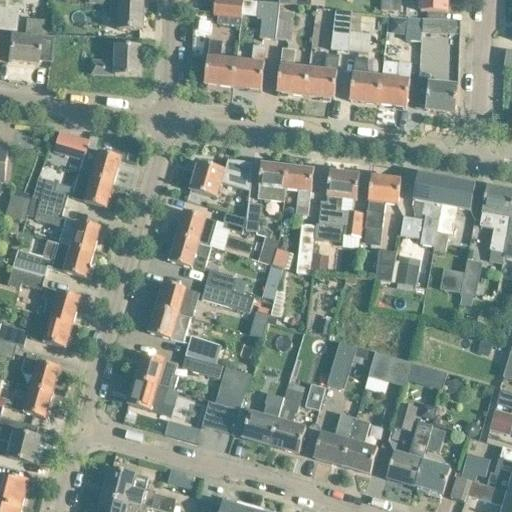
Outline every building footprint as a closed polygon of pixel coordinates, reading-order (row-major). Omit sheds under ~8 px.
[(6,0),(3,33),(15,34),(18,11),(22,11),(23,0),(6,0)] [(144,1),(115,0),(110,0),(110,23),(121,23),(120,32),(143,33),(144,1)] [(215,0),(213,17),(219,18),(218,26),(241,29),(242,21),(244,3),(219,0),(215,0)] [(299,0),(299,8),(325,9),(325,0),(299,0)] [(447,15),(447,0),(419,0),(419,14),(447,15)] [(401,13),(401,3),(382,3),(382,12),(401,13)] [(280,23),(280,14),(281,7),(259,5),(258,21),(262,21),(261,41),(277,43),(279,28),(280,23)] [(349,55),(354,15),(336,13),(331,53),(349,55)] [(279,28),(277,43),(293,44),(295,15),(280,14),(280,23),(279,28)] [(354,15),(349,55),(369,57),(371,37),(359,36),(362,16),(354,15)] [(423,35),(424,22),(411,22),(393,20),(391,36),(406,38),(405,45),(422,46),(423,35)] [(9,44),(7,64),(35,67),(35,63),(49,65),(52,39),(46,39),(48,23),(47,23),(47,24),(26,22),(24,40),(10,38),(9,44)] [(424,22),(423,35),(460,37),(461,24),(424,22)] [(234,90),(237,63),(220,61),(222,45),(210,44),(209,60),(208,60),(205,87),(234,90)] [(142,49),(122,48),(117,48),(117,64),(92,63),(92,77),(115,78),(141,79),(142,49)] [(237,63),(234,90),(262,94),(265,66),(264,66),(266,51),(254,49),(252,65),(237,63)] [(307,99),(310,72),(293,70),(295,54),(283,52),(281,68),(277,95),(307,99)] [(310,72),(307,99),(334,102),(338,75),(337,75),(339,59),(327,57),(325,73),(310,72)] [(380,107),(383,80),(366,78),(368,62),(356,61),(354,77),(353,77),(350,104),(380,107)] [(383,80),(380,107),(407,111),(410,83),(411,67),(400,66),(398,82),(383,80)] [(417,112),(426,113),(455,116),(458,89),(429,86),(430,78),(421,77),(419,94),(417,112)] [(82,175),(114,185),(121,161),(99,155),(87,152),(89,144),(61,135),(56,153),(86,161),(82,175)] [(0,185),(5,186),(7,171),(9,151),(0,150),(0,185)] [(250,194),(251,186),(253,166),(228,163),(225,173),(199,166),(191,194),(217,201),(222,186),(250,194)] [(286,192),(289,170),(262,167),(258,201),(284,204),(286,192)] [(289,170),(286,192),(299,194),(298,205),(296,217),(308,219),(310,207),(314,173),(289,170)] [(106,212),(114,185),(82,175),(74,202),(106,212)] [(330,175),(328,195),(327,205),(320,204),(318,226),(316,226),(315,240),(323,241),(324,226),(336,227),(346,228),(345,240),(361,241),(364,216),(352,215),(353,203),(357,203),(360,178),(330,175)] [(448,183),(419,177),(413,203),(425,205),(423,218),(427,219),(426,222),(405,217),(401,236),(423,239),(421,248),(435,250),(448,183)] [(372,180),(369,200),(369,204),(370,204),(368,216),(366,231),(381,233),(382,233),(385,206),(398,208),(401,183),(372,180)] [(46,183),(41,202),(65,209),(69,198),(56,194),(58,186),(46,183)] [(448,183),(435,250),(435,253),(445,255),(449,238),(453,239),(458,211),(471,213),(472,207),(476,188),(448,183)] [(506,255),(511,220),(511,194),(487,190),(483,216),(480,228),(494,231),(491,252),(504,255),(503,260),(505,260),(506,255)] [(190,198),(188,205),(202,209),(204,202),(190,198)] [(13,199),(8,218),(20,221),(25,202),(13,199)] [(41,202),(35,222),(47,226),(49,218),(62,222),(65,209),(41,202)] [(259,235),(261,215),(262,207),(250,206),(246,233),(259,235)] [(177,239),(211,250),(216,235),(219,224),(185,214),(177,239)] [(227,216),(227,219),(223,230),(242,236),(247,222),(227,216)] [(61,246),(94,255),(101,231),(68,221),(65,232),(61,246)] [(8,226),(6,236),(17,237),(18,228),(8,226)] [(302,229),(296,276),(309,278),(315,230),(302,229)] [(270,241),(271,240),(258,236),(258,237),(265,240),(259,264),(272,268),(279,244),(270,241)] [(207,261),(211,250),(177,239),(170,265),(203,275),(207,261)] [(94,255),(61,246),(60,247),(47,244),(42,260),(40,260),(19,253),(14,269),(46,279),(49,270),(54,271),(53,272),(86,282),(94,255)] [(293,257),(281,253),(278,252),(273,268),(289,273),(293,257)] [(392,285),(397,256),(379,253),(375,283),(392,285)] [(469,263),(462,298),(475,301),(482,266),(469,263)] [(41,293),(46,279),(14,269),(8,288),(20,291),(21,287),(41,293)] [(208,287),(234,295),(238,281),(212,273),(208,287)] [(394,280),(395,299),(413,298),(413,280),(394,280)] [(157,311),(179,317),(191,321),(198,295),(164,285),(157,311)] [(207,287),(203,303),(240,313),(250,316),(255,301),(245,298),(234,295),(208,287),(207,287)] [(44,317),(73,326),(81,301),(47,291),(44,303),(48,304),(44,317)] [(277,294),(272,317),(281,320),(285,296),(277,294)] [(175,330),(179,317),(157,311),(149,336),(184,346),(187,333),(175,330)] [(44,317),(41,316),(37,330),(33,342),(66,352),(73,326),(44,317)] [(28,334),(2,327),(0,333),(0,342),(24,349),(28,334)] [(187,359),(210,365),(216,348),(193,341),(187,359)] [(324,342),(318,341),(314,343),(312,348),(315,353),(320,354),(325,352),(326,347),(324,342)] [(18,348),(0,343),(0,358),(13,361),(18,348)] [(357,351),(340,346),(328,387),(344,392),(357,351)] [(503,380),(511,382),(511,354),(503,380)] [(375,355),(372,363),(373,363),(369,380),(404,390),(407,383),(411,366),(376,356),(376,355),(375,355)] [(136,382),(170,392),(174,393),(178,379),(175,378),(178,367),(143,357),(136,382)] [(223,369),(210,365),(187,359),(184,371),(220,382),(223,369)] [(31,390),(53,396),(60,371),(27,361),(24,373),(35,376),(31,390)] [(411,366),(407,383),(442,393),(447,376),(411,366)] [(166,405),(170,392),(136,382),(129,408),(150,414),(150,413),(171,420),(175,408),(166,405)] [(243,441),(271,449),(290,386),(288,386),(284,401),(268,396),(265,406),(268,407),(265,418),(250,414),(248,422),(243,441)] [(290,386),(271,449),(299,457),(307,430),(293,426),(296,415),(297,416),(305,390),(290,386)] [(325,391),(312,387),(306,410),(319,414),(325,391)] [(45,422),(53,396),(31,390),(28,403),(16,400),(12,412),(45,422)] [(511,397),(501,394),(497,408),(511,411),(511,397)] [(209,404),(207,410),(202,429),(233,439),(241,413),(209,404)] [(408,434),(415,411),(401,407),(394,430),(408,434)] [(423,413),(422,418),(433,422),(436,410),(431,409),(423,413)] [(489,432),(510,438),(511,429),(511,416),(495,412),(489,432)] [(343,470),(356,421),(340,417),(334,438),(322,435),(314,461),(343,470)] [(2,421),(0,426),(0,441),(11,444),(7,460),(14,462),(34,467),(40,440),(36,439),(38,430),(2,421)] [(356,421),(343,470),(371,478),(378,452),(366,448),(369,437),(372,426),(356,421)] [(426,451),(432,431),(433,429),(420,425),(409,461),(394,456),(387,481),(415,490),(423,464),(426,451)] [(189,430),(185,444),(197,448),(201,433),(189,430)] [(432,431),(426,451),(439,455),(445,434),(432,431)] [(491,476),(488,490),(496,492),(507,495),(511,496),(511,453),(507,452),(504,463),(511,465),(511,478),(511,482),(500,479),(491,476)] [(468,457),(463,474),(477,478),(482,461),(468,457)] [(423,464),(415,490),(443,498),(451,472),(423,464)] [(110,471),(103,499),(128,506),(140,509),(152,511),(173,511),(176,502),(155,497),(156,495),(144,492),(143,494),(133,491),(136,478),(110,471)] [(0,505),(22,511),(29,484),(2,477),(2,478),(0,476),(0,505)] [(496,492),(488,490),(471,485),(471,487),(458,482),(452,501),(465,506),(467,498),(504,509),(503,511),(511,511),(511,496),(507,495),(496,492)] [(126,511),(128,506),(103,499),(99,511),(126,511)]
